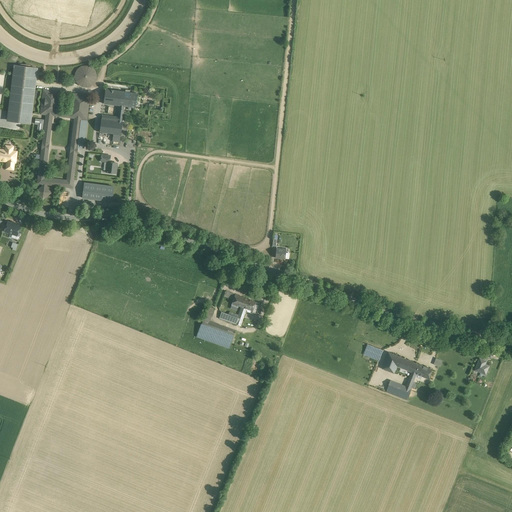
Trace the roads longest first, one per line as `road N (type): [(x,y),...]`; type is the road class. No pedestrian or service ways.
road 1 (unclassified): [(511,342),(430,328),(119,216),(61,216),(0,201)]
road 2 (unknown): [(139,0),(114,38),(89,53),(58,59),(0,29)]
